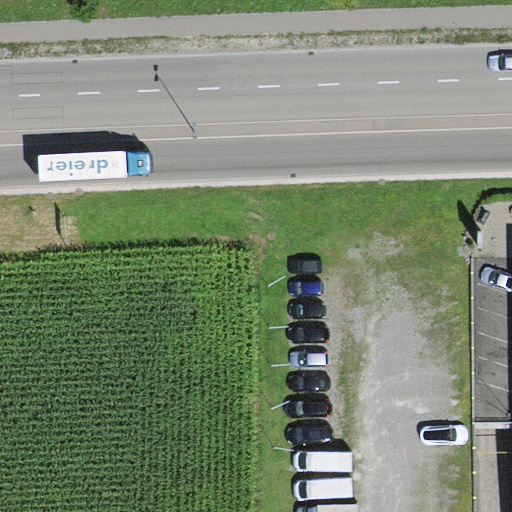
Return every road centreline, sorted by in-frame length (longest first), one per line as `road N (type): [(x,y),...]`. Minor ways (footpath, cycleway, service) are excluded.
road 1 (primary): [(511,76),(0,93)]
road 2 (primary): [(0,166),(511,152)]
